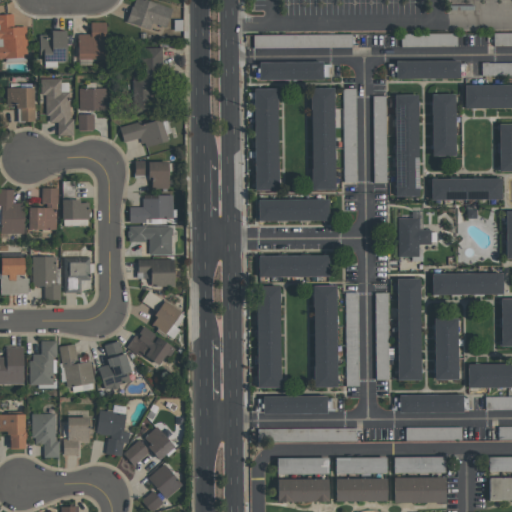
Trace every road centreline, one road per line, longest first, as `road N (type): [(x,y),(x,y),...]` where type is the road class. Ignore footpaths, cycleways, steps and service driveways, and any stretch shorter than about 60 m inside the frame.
road 1 (primary): [(234,511),(230,0)]
road 2 (residential): [(261,454),(511,452)]
road 3 (residential): [(30,162),(108,156),(108,320)]
road 4 (primary): [(201,0),(203,162)]
